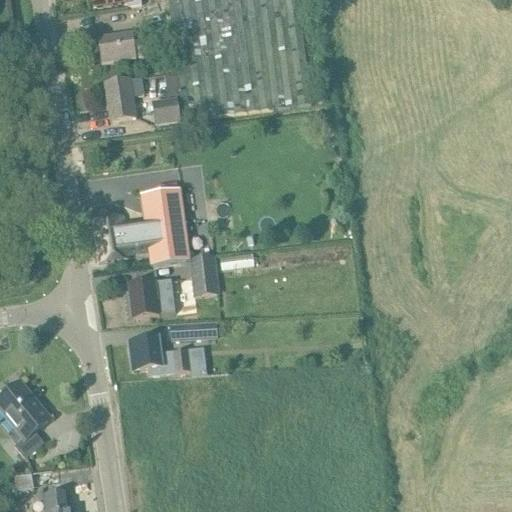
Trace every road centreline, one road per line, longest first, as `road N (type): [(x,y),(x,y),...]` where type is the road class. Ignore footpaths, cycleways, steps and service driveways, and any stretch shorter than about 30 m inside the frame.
road 1 (unclassified): [(82,309),(39,0)]
road 2 (unclassified): [(113,511),(82,309)]
